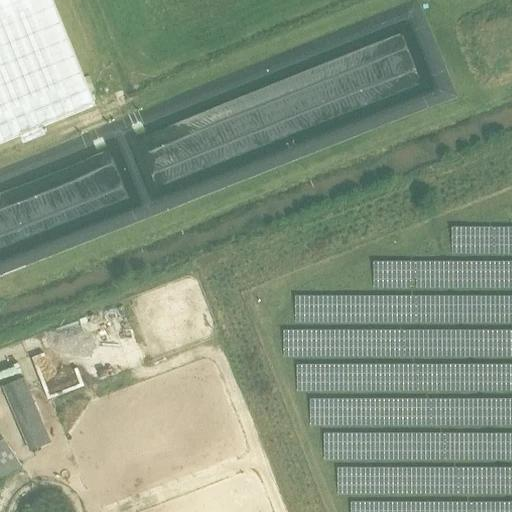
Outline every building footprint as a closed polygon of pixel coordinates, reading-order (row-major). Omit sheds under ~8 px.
[(0,0),(0,142),(94,105),(52,0),(0,0)] [(72,355),(127,341),(122,320),(91,328),(94,338),(69,344),(72,355)] [(202,342),(205,355),(220,352),(217,338),(202,342)] [(51,442),(24,378),(3,387),(30,450),(51,442)] [(0,479),(23,465),(22,462),(0,428),(0,479)]
